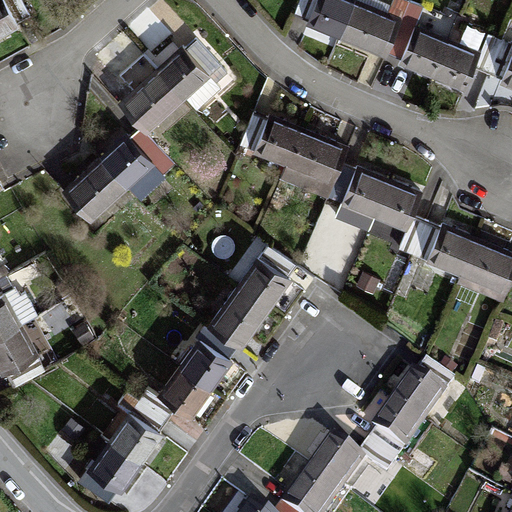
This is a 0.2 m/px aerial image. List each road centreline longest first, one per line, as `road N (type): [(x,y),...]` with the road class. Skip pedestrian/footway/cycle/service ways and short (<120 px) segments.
road 1 (residential): [(224,0),(274,55),(368,110),(465,145),(511,148)]
road 2 (residential): [(170,511),(317,316),(356,342)]
road 3 (residential): [(134,0),(0,84)]
